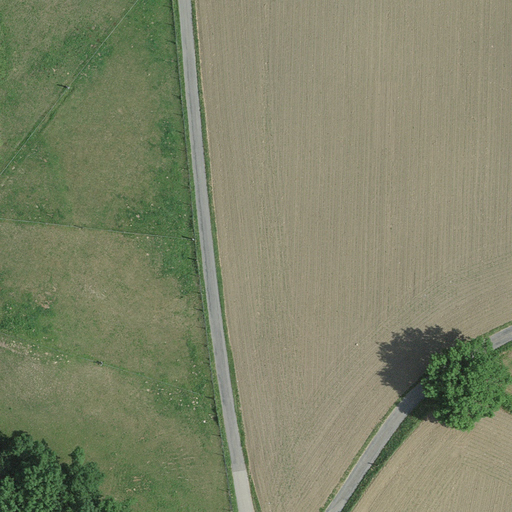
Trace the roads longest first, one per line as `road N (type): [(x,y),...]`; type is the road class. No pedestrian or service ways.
road 1 (unclassified): [(243,511),(216,344),(183,0)]
road 2 (residential): [(332,511),(405,406),(455,362),(511,332)]
